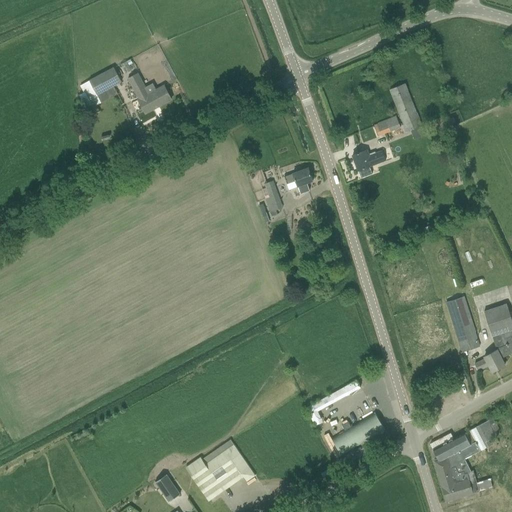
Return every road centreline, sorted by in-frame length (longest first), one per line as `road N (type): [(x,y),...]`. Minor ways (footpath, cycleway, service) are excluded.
road 1 (tertiary): [(414,438),(299,77)]
road 2 (tertiary): [(0,234),(299,77)]
road 3 (tertiary): [(299,77),(465,6)]
road 4 (unclassified): [(302,511),(414,438)]
